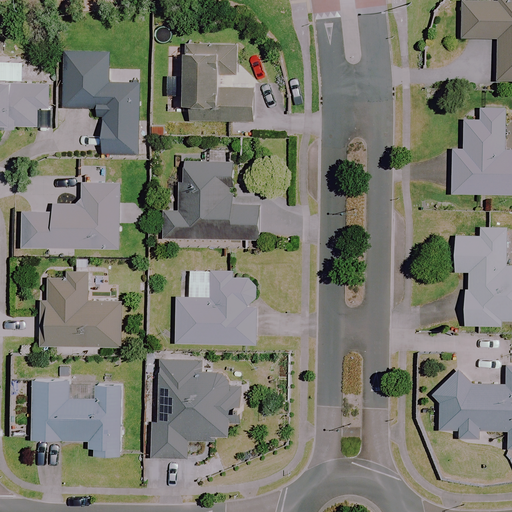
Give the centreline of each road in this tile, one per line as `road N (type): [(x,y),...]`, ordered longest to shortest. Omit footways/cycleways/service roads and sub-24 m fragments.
road 1 (residential): [(374,0),(375,482)]
road 2 (residential): [(327,481),(335,108),(325,0)]
